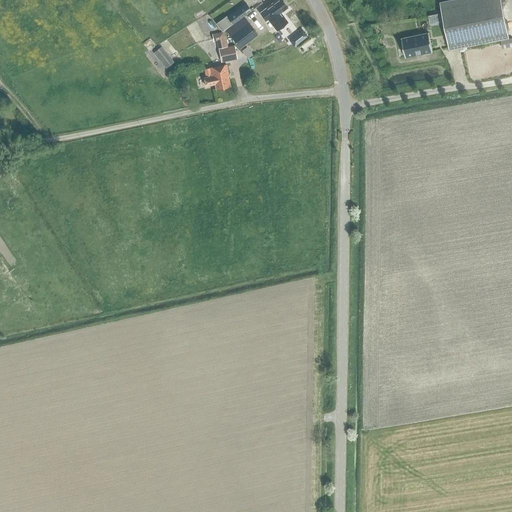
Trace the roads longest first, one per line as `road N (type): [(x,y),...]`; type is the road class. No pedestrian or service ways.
road 1 (tertiary): [(339,511),(342,90)]
road 2 (unclassified): [(18,145),(243,99),(342,90)]
